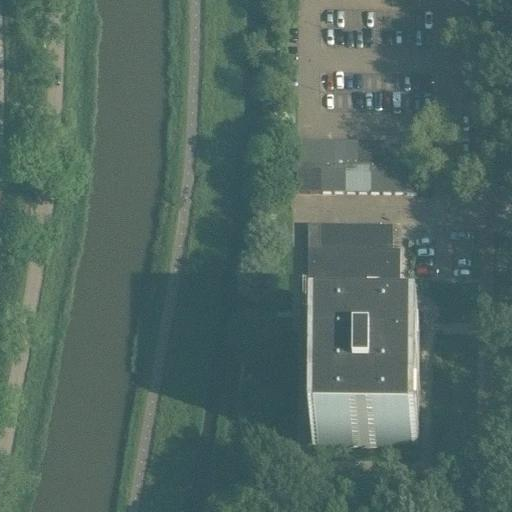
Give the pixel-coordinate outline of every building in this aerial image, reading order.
[(297,141),(297,167),(310,168),(311,142),(297,141)] [(311,142),(310,168),(322,168),(322,142),(311,142)] [(322,142),(322,168),(334,168),(334,142),(322,142)] [(334,142),(334,168),(346,168),(346,142),(334,142)] [(346,142),(346,168),(358,168),(358,142),(346,142)] [(358,142),(358,168),(370,168),(370,142),(358,142)] [(370,142),(370,168),(382,168),(382,142),(370,142)] [(382,142),(382,168),(394,168),(394,142),(382,142)] [(394,142),(394,168),(406,169),(406,142),(394,142)] [(406,142),(406,169),(419,169),(419,142),(406,142)] [(297,167),(297,194),(310,194),(310,168),(297,167)] [(310,168),(310,194),(322,194),(322,168),(310,168)] [(322,168),(322,194),(333,194),(334,168),(322,168)] [(334,168),(333,194),(345,194),(346,168),(334,168)] [(346,168),(345,194),(357,194),(358,168),(346,168)] [(358,168),(357,194),(370,194),(370,168),(358,168)] [(370,168),(370,194),(382,194),(382,168),(370,168)] [(382,168),(382,194),(394,194),(394,168),(382,168)] [(394,168),(394,194),(405,194),(406,169),(394,168)] [(405,194),(418,195),(419,169),(406,169),(405,194)] [(320,226),(309,226),(308,250),(320,250),(320,226)] [(321,226),(321,251),(333,251),(333,226),(321,226)] [(333,226),(333,251),(345,251),(345,226),(333,226)] [(345,226),(345,251),(357,251),(357,226),(345,226)] [(368,251),(369,226),(357,226),(357,251),(368,251)] [(369,226),(368,251),(380,251),(380,226),(369,226)] [(394,226),(380,226),(380,251),(393,252),(394,226)] [(308,251),(308,333),(318,333),(318,447),(412,448),(413,334),(370,334),(371,305),(367,305),(367,280),(393,280),(393,252),(380,251),(368,251),(357,251),(345,251),(333,251),(321,251),(308,251)]
